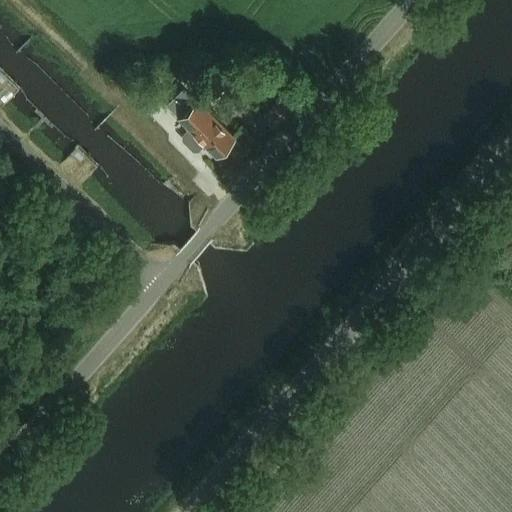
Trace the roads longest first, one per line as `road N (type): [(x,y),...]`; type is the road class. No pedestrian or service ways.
road 1 (tertiary): [(189,511),(511,150)]
road 2 (unclassified): [(163,280),(414,0)]
road 3 (unclassified): [(0,470),(163,280)]
road 4 (residential): [(0,125),(163,280)]
